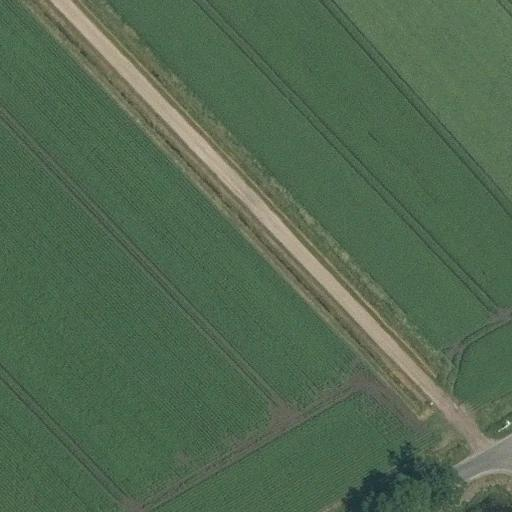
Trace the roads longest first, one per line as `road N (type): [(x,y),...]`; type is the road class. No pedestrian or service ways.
road 1 (track): [(58,0),(494,455)]
road 2 (tertiary): [(395,511),(510,445)]
